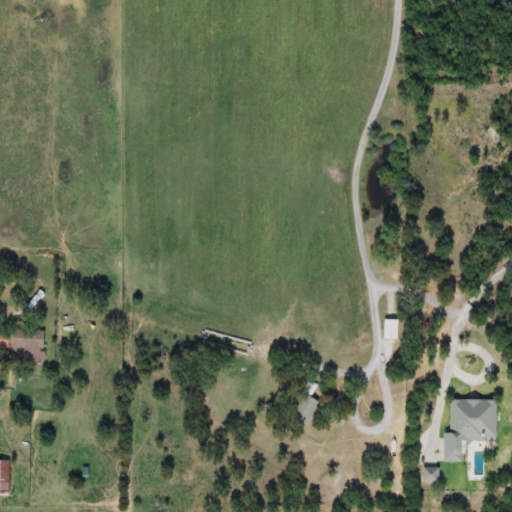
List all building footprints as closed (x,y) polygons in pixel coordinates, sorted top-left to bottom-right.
[(8,351),(8,330),(42,330),(42,365),(16,365),(16,351),(8,351)] [(316,403),(305,426),(288,418),(306,381),(315,386),(309,399),(316,403)] [(448,433),(447,400),(492,400),(493,440),(455,440),(455,462),(441,462),(441,433),(448,433)] [(0,460),(8,461),(7,496),(0,495),(0,460)] [(420,482),(420,468),(436,468),(436,482),(420,482)]
